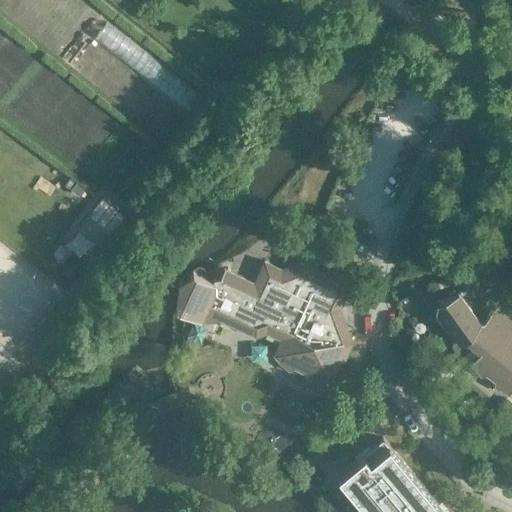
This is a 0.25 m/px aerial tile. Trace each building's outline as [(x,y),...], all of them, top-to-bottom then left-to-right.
[(345,231),(329,228),(328,236),(327,245),(342,248),(345,231)] [(328,236),(303,232),(301,249),(325,253),(327,245),(328,236)] [(213,278),(212,280),(192,271),(178,280),(175,307),(207,322),(219,318),(255,335),(265,331),(281,338),(274,354),(273,353),(272,354),(290,371),(297,365),(305,369),(305,378),(330,381),(330,380),(329,380),(338,360),(344,358),(352,341),(339,307),(350,284),(335,270),(329,275),(300,261),(280,268),(264,260),(252,281),(224,268),(220,277),(213,278)] [(444,324),(468,306),(457,291),(423,304),(425,310),(434,310),(444,324)] [(479,321),(468,306),(444,324),(454,337),(451,346),(456,350),(465,339),(472,345),(500,312),(494,307),(483,321),(479,321)] [(511,321),(500,312),(472,345),(479,351),(471,362),(481,376),(489,372),(495,376),(493,385),(508,392),(511,386),(511,321)] [(0,407),(0,426),(18,405),(9,397),(0,407)] [(444,511),(382,437),(337,475),(367,511),(444,511)] [(511,491),(511,470),(489,459),(481,474),(511,491)]
